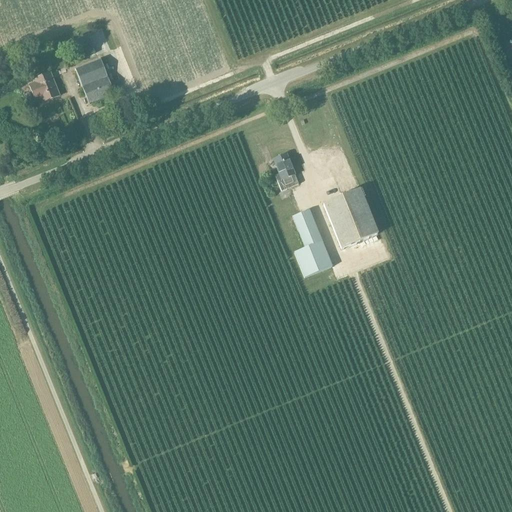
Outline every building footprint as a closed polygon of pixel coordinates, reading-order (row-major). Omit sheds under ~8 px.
[(71,60),(73,65),(97,57),(92,39),(87,41),(85,34),(74,38),(80,57),(71,60)] [(511,42),(503,46),(511,67),(511,66),(511,42)] [(100,61),(75,71),(88,105),(113,95),(100,61)] [(34,83),(28,85),(35,102),(40,100),(41,103),(58,96),(50,73),(32,80),(34,83)] [(328,171),(346,165),(336,141),(320,147),(321,151),(310,156),(319,178),(330,174),(328,171)] [(286,155),(273,160),(278,175),(274,176),(280,192),(297,185),(286,155)] [(322,205),(341,251),(350,247),(350,246),(376,235),(358,192),(332,202),(322,205)] [(304,250),(322,243),(309,211),(291,218),(304,250)] [(304,250),(294,254),(304,279),(332,268),(322,243),(304,250)]
